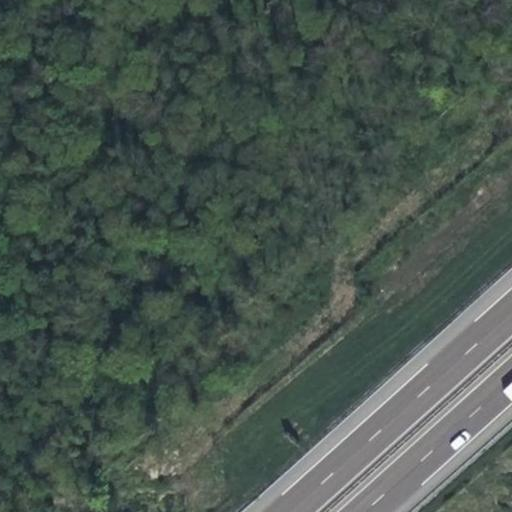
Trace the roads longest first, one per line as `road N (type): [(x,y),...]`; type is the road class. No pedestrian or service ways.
road 1 (motorway): [(511,313),(293,511)]
road 2 (motorway): [(366,511),(511,380)]
